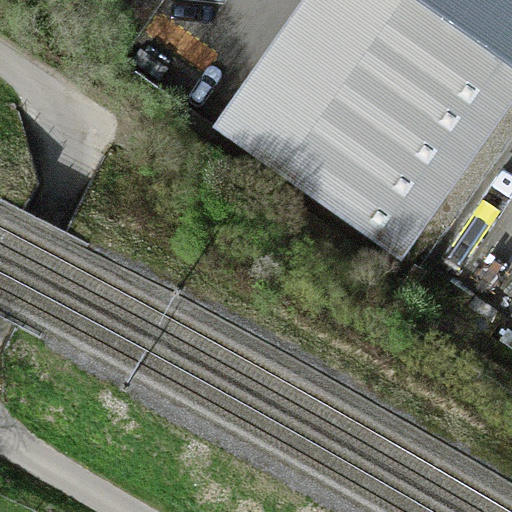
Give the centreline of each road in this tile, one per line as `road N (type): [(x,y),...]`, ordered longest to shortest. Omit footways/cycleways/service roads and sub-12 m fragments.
road 1 (unclassified): [(44,220),(66,180),(44,87),(0,58)]
road 2 (residential): [(133,511),(0,430)]
